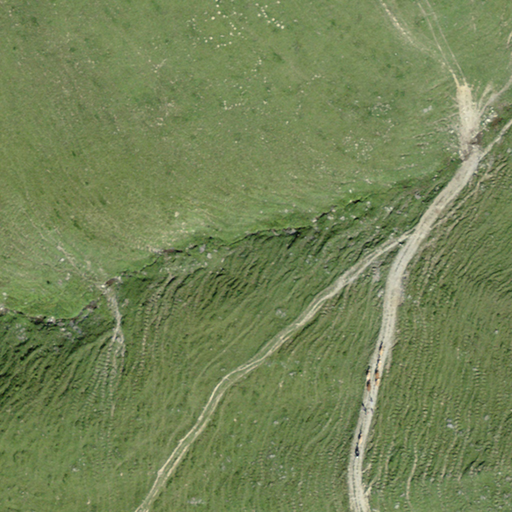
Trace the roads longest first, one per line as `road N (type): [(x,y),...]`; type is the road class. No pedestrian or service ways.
road 1 (track): [(416,235),(397,264),(365,417),(357,464),(363,511)]
road 2 (track): [(381,0),(422,50),(452,71),(467,103),(467,173)]
